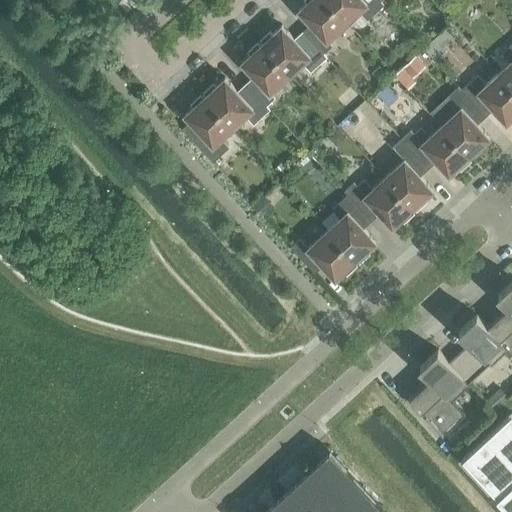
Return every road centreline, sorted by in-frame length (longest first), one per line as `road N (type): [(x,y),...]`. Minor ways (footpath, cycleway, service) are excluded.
road 1 (residential): [(487,198),(311,359)]
road 2 (residential): [(340,388),(511,231)]
road 3 (residential): [(172,0),(126,41),(157,75),(238,0)]
road 4 (unclassified): [(311,359),(162,496)]
road 5 (unclassified): [(206,511),(340,388)]
